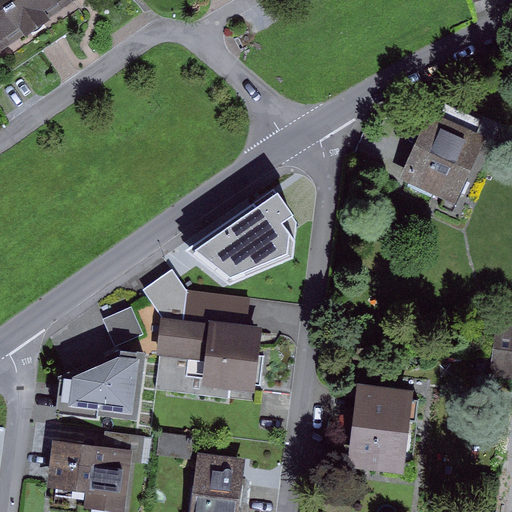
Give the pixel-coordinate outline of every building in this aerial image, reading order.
[(65,0),(0,0),(0,49),(68,5),(65,0)] [(434,126),(408,181),(454,203),(480,148),(434,126)] [(254,193),(181,244),(230,283),(294,256),(298,218),(277,187),(258,199),(254,193)] [(177,265),(149,288),(173,322),(170,351),(218,356),(215,383),(268,389),(275,323),(189,314),(195,290),(177,265)] [(114,352),(144,340),(133,314),(103,326),(114,352)] [(511,319),(509,319),(502,366),(511,367),(511,319)] [(122,352),(61,382),(58,409),(135,418),(142,354),(122,352)] [(361,386),(352,458),(399,464),(409,393),(361,386)] [(127,451),(58,443),(52,498),(120,506),(127,451)] [(245,511),(251,459),(205,454),(199,511),(245,511)]
